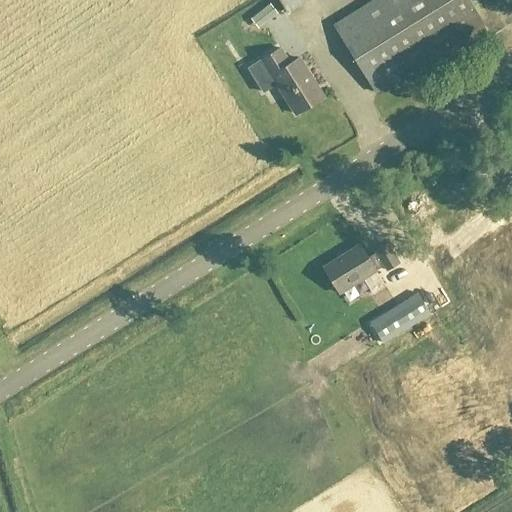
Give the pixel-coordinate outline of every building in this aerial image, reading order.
[(277,0),(287,15),(310,0),(277,0)] [(374,96),(484,28),(466,0),(374,0),(331,27),(374,96)] [(279,51),(247,71),(262,95),(276,86),(295,116),(322,100),(298,60),(289,66),(279,51)] [(511,251),(503,240),(454,279),(467,295),(477,287),(486,297),(511,275),(511,251)] [(375,255),(366,260),(358,247),(322,268),(338,294),(374,272),(382,267),(386,272),(398,265),(386,246),(374,253),(375,255)] [(411,311),(375,334),(382,346),(430,316),(417,295),(406,302),(411,311)] [(500,340),(511,331),(511,306),(488,325),(500,340)]
